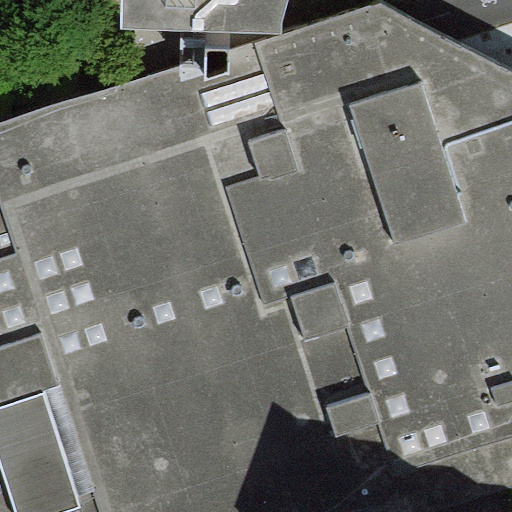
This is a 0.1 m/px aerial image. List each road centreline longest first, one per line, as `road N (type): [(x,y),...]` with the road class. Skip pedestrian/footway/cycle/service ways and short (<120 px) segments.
road 1 (tertiary): [(500,0),(0,164)]
road 2 (tertiary): [(233,511),(511,428)]
